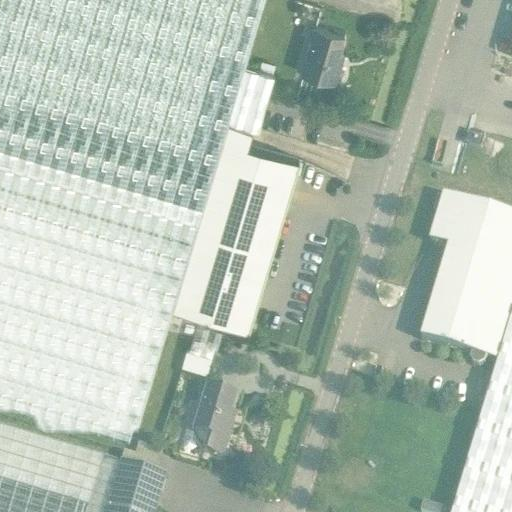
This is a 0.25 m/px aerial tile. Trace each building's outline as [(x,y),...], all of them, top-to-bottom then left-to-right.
[(131,441),(171,308),(222,138),(228,119),(257,128),(273,75),(243,66),(263,0),(0,0),(0,401),(11,405),(131,441)] [(338,61),(345,36),(314,28),(301,73),(336,83),(341,64),(338,61)] [(485,137),(470,132),(466,146),(481,150),(485,137)] [(299,160),(222,138),(171,308),(248,331),(299,160)] [(487,360),(498,364),(511,318),(511,216),(444,196),(430,243),(449,249),(422,341),(473,357),(471,362),(474,368),(480,369),(485,366),(487,360)] [(511,511),(511,318),(498,364),(453,511),(511,511)] [(230,422),(237,397),(207,388),(194,434),(196,435),(196,438),(197,443),(200,446),(204,449),(202,454),(224,460),(235,423),(230,422)] [(0,428),(0,511),(104,511),(119,464),(0,428)] [(123,453),(119,464),(155,474),(162,451),(137,444),(134,456),(123,453)] [(119,464),(104,511),(154,511),(165,477),(155,474),(119,464)] [(421,511),(444,511),(445,510),(424,503),(421,511)]
